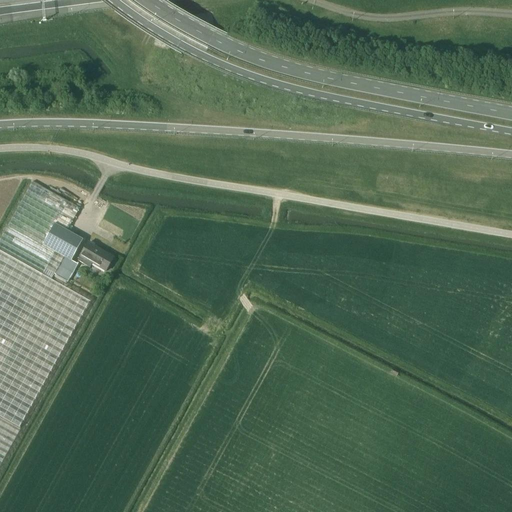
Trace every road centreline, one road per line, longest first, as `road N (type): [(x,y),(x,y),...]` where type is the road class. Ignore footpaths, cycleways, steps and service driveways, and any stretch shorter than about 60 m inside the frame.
road 1 (primary): [(0,124),(155,127),(511,154)]
road 2 (track): [(180,511),(271,357),(511,480)]
road 3 (primary): [(115,0),(178,44),(270,82),(511,132)]
road 4 (unclassified): [(511,234),(109,163)]
road 5 (primary): [(511,114),(274,64),(142,0)]
road 6 (track): [(277,194),(265,248),(234,269),(195,340),(171,347),(80,511)]
road 7 (track): [(140,249),(355,269),(511,297)]
